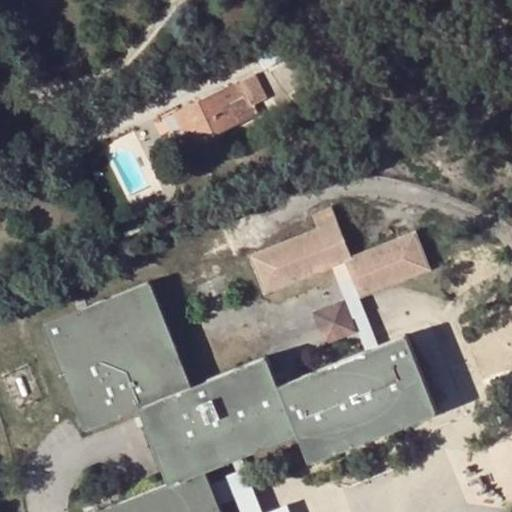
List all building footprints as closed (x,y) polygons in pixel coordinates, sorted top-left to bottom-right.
[(290,54),(283,39),(258,54),(265,68),(290,54)] [(255,74),(237,83),(244,97),(249,95),(254,105),(267,98),(255,74)] [(181,157),(195,150),(192,145),(258,113),(254,105),(249,95),(244,97),(237,83),(176,111),(174,107),(160,113),(181,157)] [(264,295),(329,269),(343,262),(357,301),(429,270),(414,234),(351,260),(332,210),(310,218),(316,230),(249,257),(264,295)] [(364,354),(377,349),(357,301),(343,262),(329,269),(342,300),(355,332),(364,354)] [(221,511),(206,472),(240,457),(298,435),(309,463),(436,415),(404,337),(377,349),(364,354),(280,388),(267,360),(191,387),(149,283),(44,326),(86,430),(136,411),(168,486),(103,511),(221,511)] [(355,332),(342,300),(312,312),(325,344),(355,332)] [(282,511),(262,511),(240,457),(206,472),(221,511),(289,511),(289,510),(282,511)]
